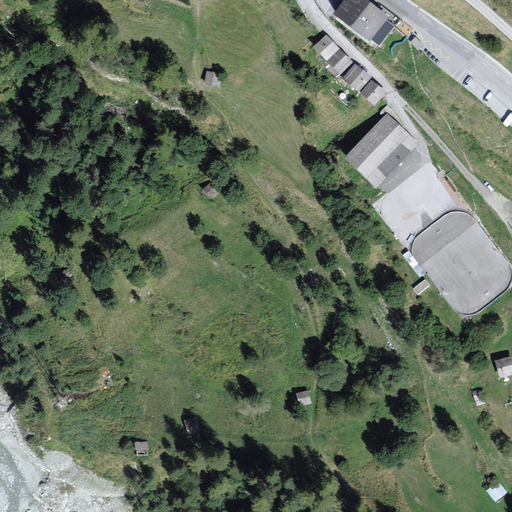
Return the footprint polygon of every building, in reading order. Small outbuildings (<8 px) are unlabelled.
[(381,17),(359,0),(336,0),(326,13),(361,42),(381,17)] [(334,49),(322,36),(308,48),(320,61),(334,49)] [(348,62),(336,50),(323,62),(334,75),(348,62)] [(366,78),(350,64),(336,79),(352,93),(366,78)] [(220,73),(203,70),(200,83),(217,87),(220,73)] [(382,93),(368,81),(356,95),(371,106),(382,93)] [(414,146),(383,114),(338,158),(370,190),(414,146)] [(216,193),(208,183),(198,190),(206,200),(216,193)] [(460,204),(407,245),(421,263),(474,222),(460,204)] [(511,357),(493,362),(496,378),(511,374),(511,357)] [(307,391),(293,393),(295,406),(309,404),(307,391)] [(196,417),(182,420),(186,434),(200,430),(196,417)] [(146,442),(131,442),(131,456),(146,456),(146,442)] [(507,494),(496,480),(483,491),(494,505),(507,494)]
